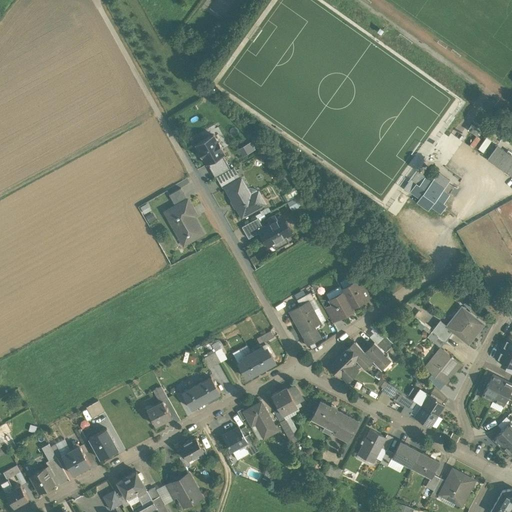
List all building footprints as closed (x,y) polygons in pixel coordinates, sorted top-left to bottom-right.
[(203,158),(207,164),(209,163),(223,156),(224,155),(221,149),(222,149),(218,142),(217,142),(213,135),(195,144),(199,151),(198,152),(202,158),(203,158)] [(250,142),(238,149),(243,156),(255,149),(250,142)] [(511,157),(497,147),(487,160),(511,177),(511,157)] [(230,169),(223,156),(209,163),(210,166),(209,166),(215,177),(216,177),(230,169)] [(230,169),(216,177),(222,187),(224,186),(240,178),(234,167),(230,169)] [(444,167),(440,172),(457,185),(461,179),(444,167)] [(449,181),(438,173),(433,180),(444,188),(449,181)] [(240,178),(224,186),(241,217),(266,203),(258,190),(247,197),(243,190),(246,188),(240,178)] [(433,180),(431,182),(425,178),(419,186),(416,184),(409,193),(419,199),(416,203),(428,212),(430,208),(440,214),(446,206),(443,203),(449,195),(443,191),(444,188),(433,180)] [(290,199),(299,194),(294,187),(286,192),(290,199)] [(180,188),(169,195),(175,206),(187,199),(180,188)] [(300,205),(296,198),(288,202),(291,209),(300,205)] [(175,206),(172,209),(173,211),(166,215),(177,235),(184,231),(189,241),(202,234),(189,211),(192,209),(187,199),(175,206)] [(284,220),(282,216),(277,219),(274,215),(267,219),(270,223),(263,227),(259,229),(260,231),(268,246),(276,241),(282,238),(291,233),(289,229),(284,220)] [(257,217),(242,226),(248,238),(260,231),(259,229),(263,227),(257,217)] [(355,282),(342,290),(343,292),(352,308),(366,300),(359,288),(355,282)] [(374,295),(366,284),(359,288),(366,300),(374,295)] [(342,290),(340,287),(326,295),(329,300),(343,292),(342,290)] [(343,292),(329,300),(339,318),(340,319),(354,311),(352,308),(343,292)] [(310,293),(297,300),(299,306),(308,301),(308,302),(313,299),(310,293)] [(299,306),(289,311),(302,333),(314,326),(320,323),(308,302),(308,301),(299,306)] [(332,306),(326,310),(332,322),(339,318),(332,306)] [(457,320),(454,317),(446,327),(446,328),(452,333),(468,345),(483,325),(464,310),(457,320)] [(419,311),(415,317),(425,324),(429,317),(419,311)] [(446,327),(439,322),(432,332),(445,343),(452,333),(446,328),(446,327)] [(314,326),(302,333),(308,346),(321,339),(314,326)] [(270,330),(260,336),(264,342),(274,337),(270,330)] [(445,343),(432,332),(427,338),(440,349),(445,343)] [(394,345),(385,336),(376,345),(385,353),(394,345)] [(511,341),(507,339),(501,350),(511,354),(511,341)] [(219,340),(211,345),(215,352),(215,351),(221,348),(220,346),(222,345),(219,340)] [(366,354),(356,343),(347,352),(359,364),(362,367),(370,359),(365,354),(366,354)] [(366,354),(365,354),(370,359),(381,370),(382,369),(380,368),(389,359),(391,361),(392,360),(385,353),(376,345),(376,344),(366,354)] [(263,346),(251,353),(261,370),(275,362),(271,354),(268,355),(263,346)] [(215,351),(215,352),(221,361),(226,358),(221,348),(215,351)] [(443,350),(427,371),(445,385),(461,364),(443,350)] [(511,354),(501,350),(496,360),(507,366),(511,368),(511,354)] [(215,352),(209,355),(214,365),(221,361),(215,352)] [(251,353),(240,359),(241,362),(238,364),(246,378),(261,370),(251,353)] [(359,364),(348,353),(344,357),(355,368),(359,364)] [(209,355),(203,358),(209,368),(214,365),(209,355)] [(344,357),(342,355),(330,367),(339,377),(341,375),(347,381),(352,376),(350,374),(355,369),(354,369),(355,368),(344,357)] [(503,380),(492,375),(482,396),(493,401),(503,380)] [(211,376),(196,384),(205,401),(220,392),(211,376)] [(511,384),(503,380),(493,401),(503,406),(511,389),(511,384)] [(196,384),(182,393),(191,409),(205,401),(196,384)] [(398,390),(388,384),(383,392),(392,398),(398,390)] [(168,399),(161,386),(156,389),(162,401),(163,401),(168,399)] [(303,399),(297,388),(296,387),(295,387),(294,386),(293,386),(292,386),(291,387),(287,389),(296,403),(303,399)] [(287,387),(272,395),(279,408),(282,414),(297,406),(296,403),(287,389),(287,387)] [(423,394),(413,387),(407,396),(411,398),(417,403),(423,394)] [(423,394),(417,403),(422,406),(429,395),(425,392),(423,394)] [(407,396),(405,395),(399,404),(405,407),(411,398),(407,396)] [(444,405),(429,395),(422,406),(437,416),(444,405)] [(405,407),(401,413),(414,420),(416,417),(415,416),(422,406),(417,403),(411,398),(405,407)] [(98,401),(86,407),(93,418),(104,412),(98,401)] [(162,401),(146,409),(155,426),(163,422),(172,418),(163,401),(162,401)] [(277,430),(261,401),(244,411),(247,417),(251,425),(258,421),(261,428),(259,429),(263,437),(277,430)] [(330,406),(320,401),(311,417),(333,429),(332,432),(348,440),(358,421),(336,410),(337,408),(331,405),(330,406)] [(437,416),(422,406),(415,416),(416,417),(431,426),(437,416)] [(243,408),(237,411),(242,420),(247,417),(244,411),(243,408)] [(279,408),(274,411),(280,422),(285,419),(282,414),(279,408)] [(510,422),(506,418),(498,426),(502,430),(509,423),(510,422)] [(285,419),(280,422),(290,441),(294,434),(285,419)] [(502,430),(493,439),(502,447),(511,437),(511,425),(509,423),(502,430)] [(238,426),(223,434),(231,449),(238,445),(246,441),(247,440),(240,429),(238,426)] [(250,435),(245,426),(240,429),(247,440),(246,441),(248,444),(250,448),(252,453),(253,453),(259,450),(250,435)] [(106,428),(89,438),(100,459),(118,449),(106,428)] [(385,437),(370,429),(357,454),(374,463),(381,447),(386,437),(385,437)] [(386,437),(381,447),(386,450),(387,450),(393,438),(387,434),(385,437),(386,437)] [(195,437),(180,446),(183,452),(188,460),(203,451),(195,437)] [(511,437),(502,447),(510,456),(511,454),(511,437)] [(246,441),(238,445),(240,449),(248,444),(246,441)] [(419,451),(400,441),(394,453),(392,456),(412,467),(419,451)] [(90,465),(78,443),(73,445),(75,449),(71,451),(81,470),(90,465)] [(56,444),(50,447),(56,457),(62,454),(60,452),(61,452),(56,444)] [(81,470),(71,451),(67,453),(65,449),(61,452),(60,452),(62,454),(73,474),(81,470)] [(394,453),(387,450),(386,450),(380,462),(387,466),(391,459),(392,456),(394,453)] [(439,462),(419,451),(412,467),(430,477),(431,477),(433,474),(439,462)] [(183,452),(178,454),(185,466),(190,463),(188,460),(183,452)] [(343,470),(329,464),(325,475),(337,480),(343,470)] [(16,465),(3,472),(7,479),(20,472),(16,465)] [(48,466),(30,476),(39,493),(55,484),(50,477),(53,475),(48,466)] [(474,480),(452,468),(446,481),(439,493),(440,494),(461,505),(474,480)] [(136,471),(125,477),(129,484),(131,483),(136,489),(135,490),(135,491),(144,485),(136,471)] [(189,474),(171,483),(172,484),(178,495),(183,503),(191,498),(193,501),(201,496),(189,474)] [(433,474),(431,477),(430,477),(425,486),(433,490),(440,478),(433,474)] [(125,477),(117,481),(123,492),(127,499),(137,494),(135,491),(135,490),(136,489),(131,483),(129,484),(125,477)] [(433,490),(432,492),(439,496),(440,494),(439,493),(446,481),(440,478),(433,490)] [(13,489),(8,480),(1,484),(14,507),(28,499),(20,485),(13,489)] [(178,495),(172,484),(166,487),(172,498),(178,495)] [(147,490),(144,485),(135,491),(137,494),(142,503),(146,511),(159,511),(152,499),(147,490)] [(158,496),(153,487),(147,490),(152,499),(158,496)] [(114,489),(103,496),(111,509),(122,503),(118,495),(114,489)] [(511,489),(502,492),(490,511),(501,511),(509,499),(511,501),(511,489)] [(123,492),(118,495),(122,503),(123,506),(129,502),(127,499),(123,492)] [(166,511),(158,496),(152,499),(159,511),(166,511)] [(501,511),(506,511),(511,505),(511,501),(509,499),(501,511)] [(146,511),(142,503),(132,508),(134,511),(146,511)]
